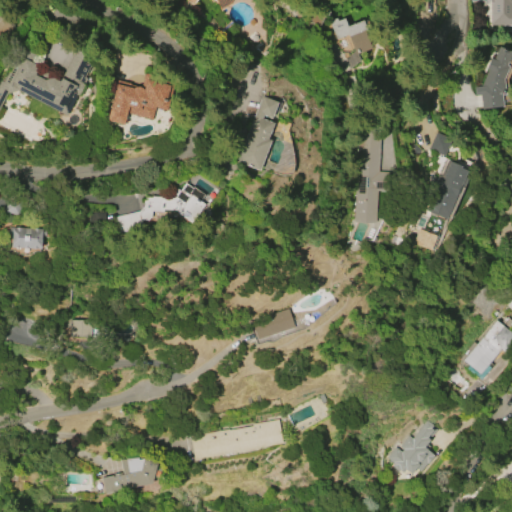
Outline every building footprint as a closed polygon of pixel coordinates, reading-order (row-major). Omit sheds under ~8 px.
[(230,0),(226,5),(218,10),(213,0),(230,0)] [(511,0),(489,0),(490,26),(511,25),(511,0)] [(343,27),(357,21),(368,49),(351,56),(344,39),(333,43),(325,25),(339,19),(343,27)] [(0,38),(8,35),(0,20),(0,38)] [(79,95),(68,116),(20,90),(9,94),(0,111),(0,82),(1,81),(4,82),(23,46),(25,47),(26,45),(39,51),(37,53),(39,54),(35,63),(37,64),(39,71),(37,75),(47,80),(54,77),(62,81),(77,50),(85,51),(92,55),(95,60),(86,77),(89,78),(80,95),(79,95)] [(500,91),(502,108),(479,111),(478,96),(474,97),(472,88),(480,87),(487,70),(484,69),(488,59),(491,60),(496,47),(509,52),(509,53),(511,54),(511,57),(509,64),(511,65),(500,91)] [(149,120),(129,114),(125,126),(110,121),(110,120),(107,119),(118,83),(132,88),(134,87),(136,88),(138,89),(140,91),(142,80),(165,86),(162,95),(160,95),(157,99),(158,101),(164,102),(161,111),(152,108),(149,120)] [(266,141),(255,171),(233,162),(257,98),(272,104),(266,119),(259,116),(258,119),(269,124),(263,140),(266,141)] [(352,222),(357,128),(379,129),(376,173),(388,173),(387,192),(376,191),(374,223),(352,222)] [(428,150),(444,155),(450,138),(434,132),(428,150)] [(445,219),(422,210),(444,158),(460,164),(459,168),(465,170),(445,219)] [(188,223),(174,213),(174,210),(161,209),(161,212),(150,212),(150,222),(144,222),(144,220),(138,220),(140,227),(117,233),(113,217),(137,211),(141,207),(142,200),(143,200),(143,197),(150,197),(150,196),(170,198),(175,190),(178,191),(184,183),(190,187),(191,186),(203,195),(198,201),(202,203),(188,223)] [(8,247),(9,227),(13,228),(13,227),(18,227),(18,228),(31,229),(35,229),(38,230),(37,249),(8,247)] [(412,244),(431,251),(437,236),(418,229),(412,244)] [(286,310),(292,327),(256,339),(250,321),(286,310)] [(99,337),(69,336),(69,320),(99,321),(99,337)] [(463,360),(496,321),(510,332),(504,339),(507,341),(479,374),(463,360)] [(386,457),(395,446),(401,451),(403,449),(399,446),(409,435),(412,437),(428,419),(439,428),(424,447),(433,455),(433,456),(428,463),(427,462),(420,470),(416,467),(411,473),(404,468),(402,472),(398,469),(397,471),(392,466),(393,465),(391,463),(392,462),(386,457)] [(281,444),(193,459),(189,436),(228,430),(228,431),(253,427),(253,424),(277,420),(281,444)] [(150,484),(123,490),(124,491),(103,496),(99,479),(111,476),(111,478),(113,477),(114,476),(122,475),(121,460),(138,458),(138,460),(142,460),(143,456),(159,462),(150,484)]
